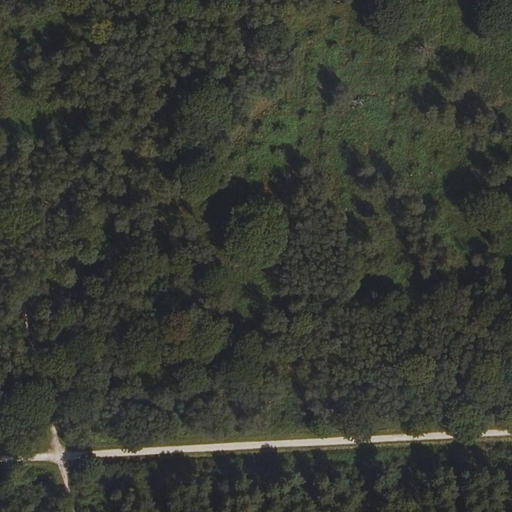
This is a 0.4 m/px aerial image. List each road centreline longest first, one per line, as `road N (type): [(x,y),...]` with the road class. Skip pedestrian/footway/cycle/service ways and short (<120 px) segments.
road 1 (track): [(62,458),(511,434)]
road 2 (track): [(62,458),(0,188)]
